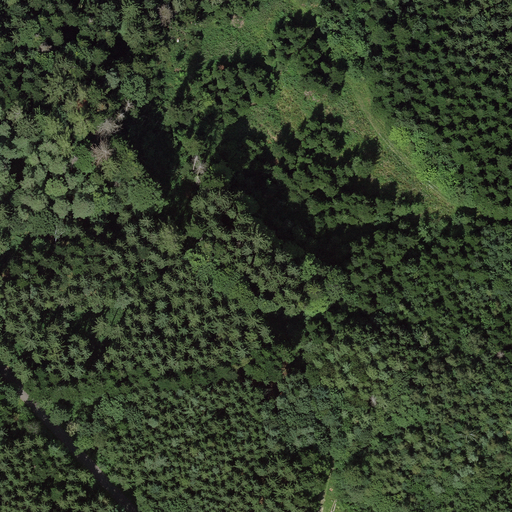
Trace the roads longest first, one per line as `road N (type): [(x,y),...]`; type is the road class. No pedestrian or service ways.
road 1 (track): [(511,221),(452,203),(403,166),(359,100),(344,59)]
road 2 (unclassified): [(0,384),(127,511)]
